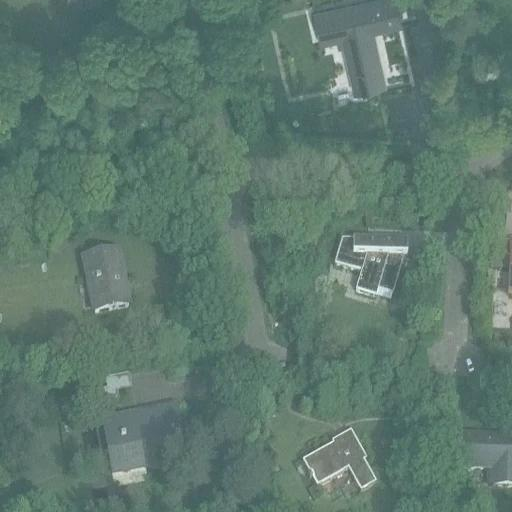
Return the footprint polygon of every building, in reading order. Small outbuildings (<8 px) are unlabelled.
[(394,0),(375,0),(315,13),(320,37),(342,32),(355,92),(384,86),(371,26),(399,20),(394,0)] [(406,259),(406,242),(352,240),(352,241),(341,241),(333,265),(360,273),(354,293),(375,299),(377,292),(391,296),(403,259),(406,259)] [(94,314),(128,307),(117,253),(83,260),(94,314)] [(98,406),(118,403),(116,389),(96,392),(98,406)] [(112,474),(185,460),(175,409),(102,424),(112,474)] [(360,494),(375,485),(363,464),(366,462),(350,433),(339,439),(340,442),(302,463),(316,489),(347,471),(360,494)] [(511,440),(461,440),(460,471),(489,471),(489,488),(511,488),(511,440)]
